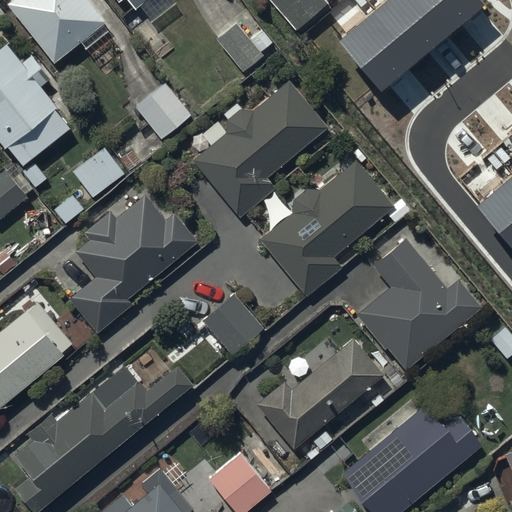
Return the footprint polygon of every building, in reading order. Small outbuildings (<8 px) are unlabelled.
[(89,0),(5,0),(53,58),(78,38),(85,45),(107,28),(101,20),(104,18),(89,0)] [(129,0),(134,5),(138,2),(150,18),(172,0),(129,0)] [(273,0),(295,26),(326,0),(273,0)] [(477,0),(388,0),(341,40),(382,89),(483,6),(477,0)] [(236,20),(216,36),(241,68),(261,53),(236,20)] [(9,35),(0,42),(0,140),(3,145),(6,142),(21,161),(69,123),(54,104),(56,103),(39,82),(50,74),(30,49),(26,52),(21,46),(19,47),(9,35)] [(223,129),(191,156),(239,214),(275,185),(265,174),(326,123),(288,77),(252,107),(251,106),(250,106),(248,106),(247,106),(246,106),(245,106),(244,106),(242,106),(241,106),(240,107),(239,107),(238,108),(237,108),(236,109),(235,109),(234,110),(233,110),(232,111),(231,112),(230,113),(229,114),(228,115),(228,116),(227,117),(226,118),(226,119),(225,120),(225,121),(225,122),(224,123),(224,124),(224,125),(224,127),(223,128),(223,129)] [(166,80),(134,103),(159,136),(190,112),(166,80)] [(102,143),(71,167),(92,194),(123,170),(102,143)] [(290,209),(259,236),(305,294),(341,265),(332,253),(386,210),(394,221),(409,207),(399,195),(392,201),(354,155),(322,186),(320,185),(319,185),(318,184),(317,184),(315,184),(314,184),(313,184),(311,184),(310,184),(309,185),(307,185),(306,185),(305,186),(304,186),(302,187),(301,187),(300,188),(299,189),(298,190),(297,191),(296,192),(295,193),(294,194),(294,195),(293,196),(292,197),(292,198),(291,199),(291,201),(291,202),(290,203),(290,205),(290,206),(290,207),(290,209)] [(12,161),(0,170),(0,216),(27,195),(25,193),(32,187),(12,161)] [(511,177),(479,205),(511,244),(511,177)] [(95,274),(68,295),(96,329),(131,301),(126,295),(197,238),(173,209),(164,216),(144,191),(115,214),(109,207),(83,228),(89,235),(73,248),(95,274)] [(386,343),(405,365),(479,302),(456,275),(445,283),(403,234),(371,261),(389,282),(355,311),(383,345),(386,343)] [(233,290),(201,316),(231,351),(263,325),(233,290)] [(0,402),(73,344),(35,297),(0,324),(0,402)] [(489,336),(505,355),(511,349),(511,333),(504,324),(489,336)] [(283,376),(255,400),(292,445),(383,371),(352,334),(290,385),(283,376)] [(29,471),(13,484),(33,509),(191,379),(175,360),(145,385),(123,359),(55,415),(50,408),(26,427),(32,434),(12,450),(29,471)] [(427,398),(339,473),(372,511),(400,511),(484,441),(455,408),(444,418),(427,398)] [(240,450),(209,475),(237,511),(239,511),(270,488),(240,450)] [(120,492),(99,510),(100,511),(183,511),(191,504),(158,466),(141,480),(146,487),(129,501),(120,492)] [(331,508),(326,511),(358,511),(347,498),(332,510),(331,508)]
